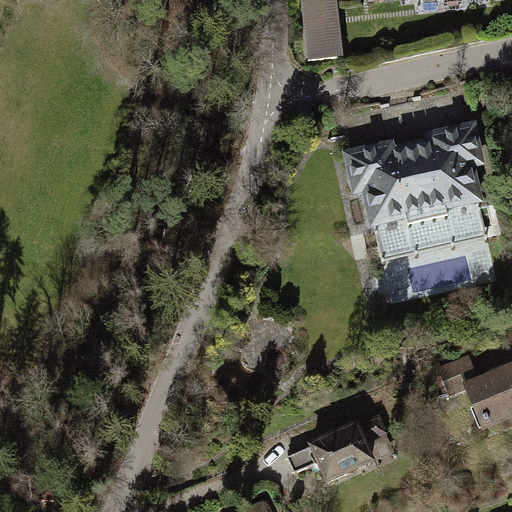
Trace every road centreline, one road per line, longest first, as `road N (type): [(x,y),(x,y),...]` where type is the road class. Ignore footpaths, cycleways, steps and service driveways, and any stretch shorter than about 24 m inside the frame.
road 1 (residential): [(115,511),(270,104)]
road 2 (residential): [(511,50),(270,104)]
